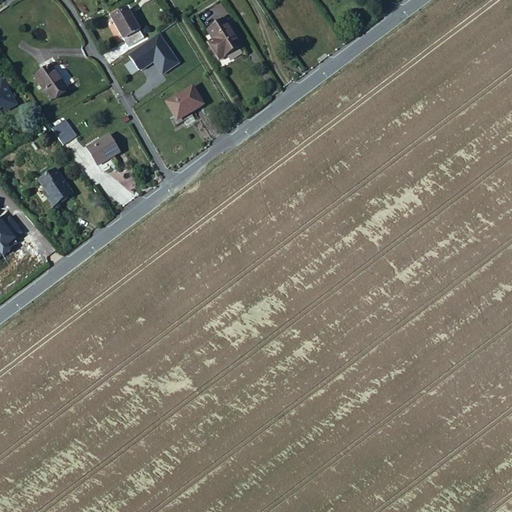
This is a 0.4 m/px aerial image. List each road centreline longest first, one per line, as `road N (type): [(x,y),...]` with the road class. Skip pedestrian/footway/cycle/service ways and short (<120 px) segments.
road 1 (residential): [(395,16),(0,315)]
road 2 (unknown): [(246,128),(172,0)]
